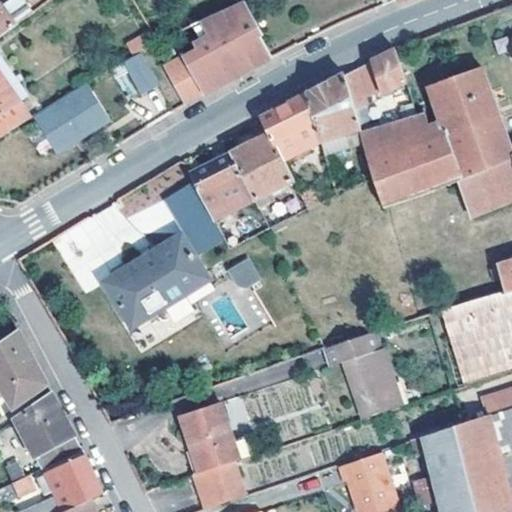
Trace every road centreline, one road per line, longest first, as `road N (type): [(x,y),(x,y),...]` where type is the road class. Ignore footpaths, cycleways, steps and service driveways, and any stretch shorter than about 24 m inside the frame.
road 1 (residential): [(0,243),(343,50),(464,0)]
road 2 (residential): [(0,252),(143,511)]
